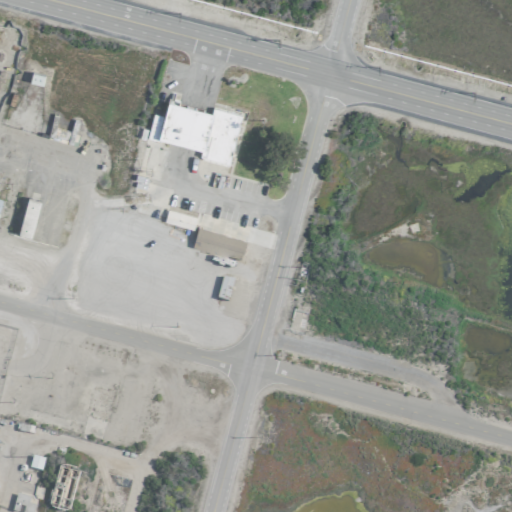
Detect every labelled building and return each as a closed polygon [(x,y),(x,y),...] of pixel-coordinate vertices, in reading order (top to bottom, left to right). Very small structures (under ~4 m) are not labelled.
[(42,73),(29,71),(27,80),(40,83),(42,73)] [(199,148),(197,156),(228,163),(239,113),(209,107),(208,110),(165,100),(161,115),(150,112),(145,136),(199,148)] [(28,236),(38,199),(25,196),(15,232),(28,236)] [(194,214),(164,209),(162,222),(191,227),(194,214)] [(238,260),(244,239),(195,226),(189,247),(238,260)] [(232,278),(221,275),(215,296),(225,299),(232,278)] [(38,470),(42,457),(30,454),(26,466),(38,470)] [(31,511),(32,503),(26,502),(27,495),(13,493),(10,510),(24,511),(31,511)]
